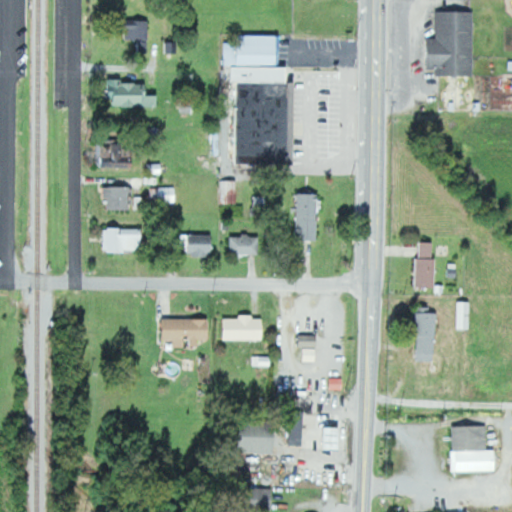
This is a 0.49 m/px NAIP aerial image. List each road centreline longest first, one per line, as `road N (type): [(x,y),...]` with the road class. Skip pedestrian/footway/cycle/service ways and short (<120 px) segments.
road 1 (primary): [(363,511),(376,0)]
road 2 (residential): [(371,287),(72,280)]
road 3 (residential): [(11,0),(6,282)]
road 4 (residential): [(72,280),(76,0)]
